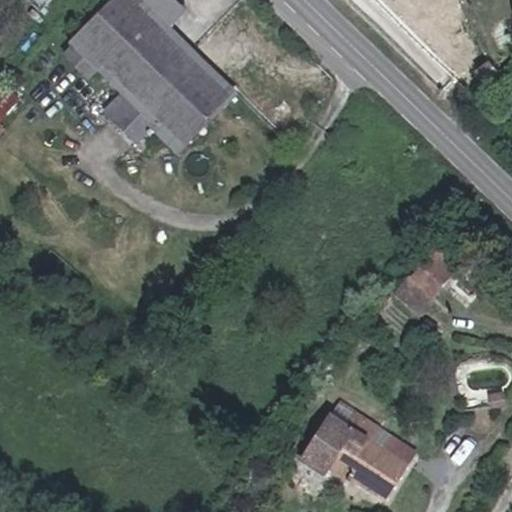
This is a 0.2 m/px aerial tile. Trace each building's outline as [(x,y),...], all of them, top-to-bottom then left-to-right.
[(191,8),(183,0),(119,0),(76,41),(124,91),(109,105),(144,142),(159,128),(186,156),(247,98),(176,22),(191,8)] [(0,135),(7,129),(0,122),(0,120),(23,98),(7,82),(0,89),(0,135)] [(425,261),(400,292),(423,310),(448,279),(425,261)] [(379,434),(386,424),(364,409),(354,423),(339,412),(311,452),(337,470),(344,461),(392,494),(416,460),(379,434)] [(423,450),(386,424),(379,434),(416,460),(423,450)]
